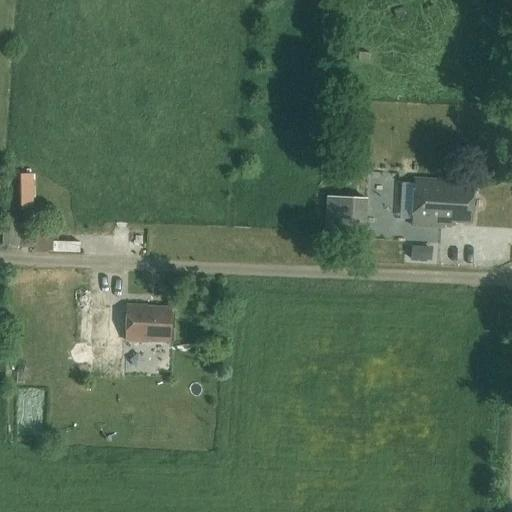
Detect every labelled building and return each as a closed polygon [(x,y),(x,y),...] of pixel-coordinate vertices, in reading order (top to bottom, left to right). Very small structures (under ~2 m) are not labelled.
[(342,147),(341,169),(353,169),(354,147),(342,147)] [(455,182),(413,179),(411,226),(444,228),(444,225),(454,226),(454,223),(472,224),(472,187),(455,186),(455,182)] [(327,199),(325,239),(365,240),(366,201),(327,199)] [(23,244),(23,222),(12,222),(12,244),(23,244)] [(461,244),(461,265),(502,265),(502,245),(461,244)] [(411,259),(432,260),(432,246),(412,245),(411,259)] [(127,302),(126,279),(95,281),(96,304),(127,302)] [(170,308),(145,307),(145,306),(127,305),(125,341),(145,342),(145,341),(169,342),(170,308)] [(99,309),(102,339),(116,338),(114,308),(99,309)]
